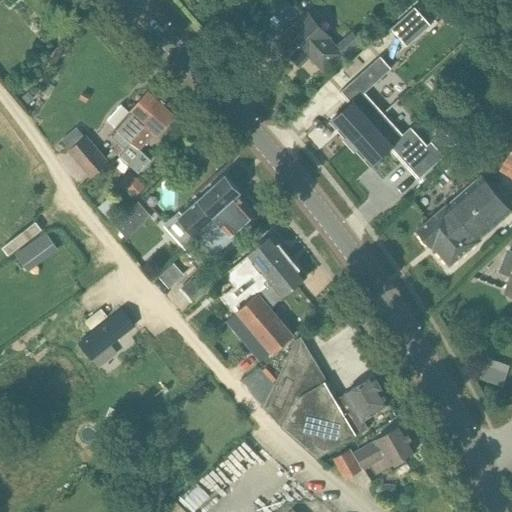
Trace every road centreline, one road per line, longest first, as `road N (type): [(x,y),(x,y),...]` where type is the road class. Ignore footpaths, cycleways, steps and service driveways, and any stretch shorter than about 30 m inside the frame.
road 1 (primary): [(478,460),(407,329),(267,136),(136,0)]
road 2 (track): [(0,99),(179,334),(257,413)]
road 3 (unclassified): [(257,413),(370,511)]
